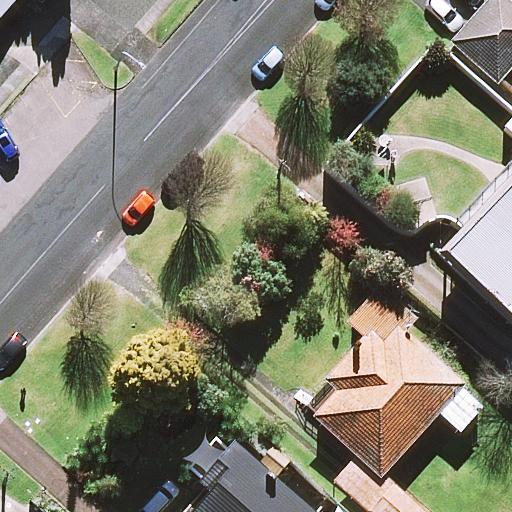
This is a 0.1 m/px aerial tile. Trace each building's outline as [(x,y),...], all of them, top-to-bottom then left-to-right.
[(0,0),(0,22),(17,2),(14,0),(0,0)] [(45,0),(28,0),(38,9),(45,0)] [(511,11),(498,0),(489,0),(449,48),(499,90),(511,73),(511,11)] [(511,177),(432,259),(511,336),(511,177)] [(311,422),(352,460),(329,484),(358,511),(421,511),(383,476),(437,419),(457,438),(480,413),(400,338),(411,326),(377,294),(345,328),(362,344),(323,385),(335,396),(311,422)] [(299,511),(208,432),(180,465),(213,493),(196,511),(299,511)]
